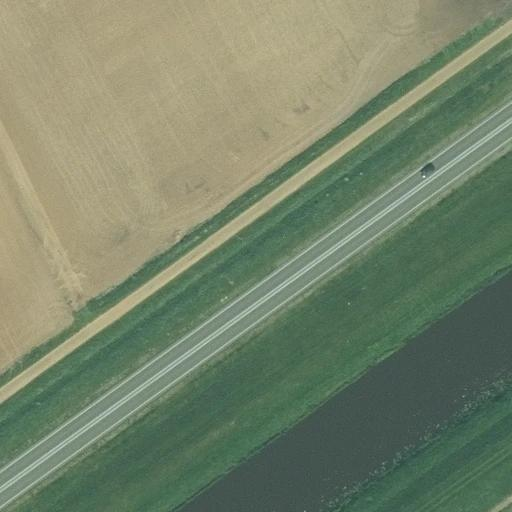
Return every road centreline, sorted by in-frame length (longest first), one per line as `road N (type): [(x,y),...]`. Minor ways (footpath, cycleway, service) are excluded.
road 1 (unclassified): [(0,395),(511,23)]
road 2 (trunk): [(0,489),(511,118)]
